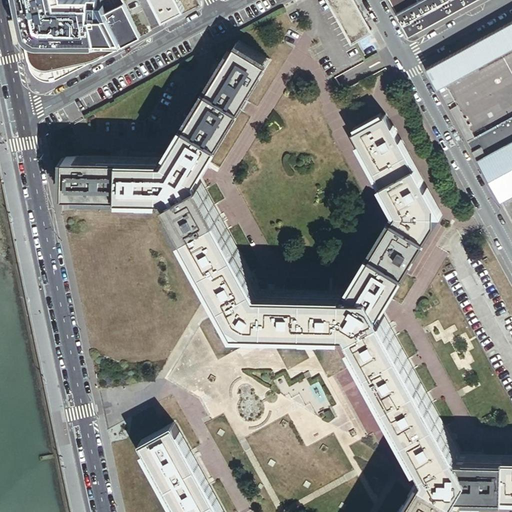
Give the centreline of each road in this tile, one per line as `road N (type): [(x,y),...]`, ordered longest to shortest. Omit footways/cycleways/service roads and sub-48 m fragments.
road 1 (residential): [(21,119),(104,511)]
road 2 (unknown): [(198,322),(258,338),(340,340),(393,420),(399,450),(385,463)]
road 3 (residential): [(402,60),(511,257)]
road 4 (residential): [(215,13),(21,119)]
road 5 (unknown): [(158,386),(185,401),(247,511)]
road 6 (residential): [(402,60),(511,1)]
